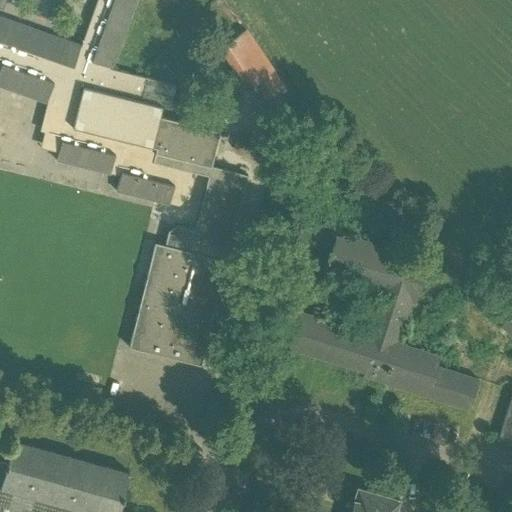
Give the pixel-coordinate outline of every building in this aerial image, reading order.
[(146,80),(111,70),(136,0),(0,0),(0,60),(3,62),(0,70),(0,89),(47,105),(47,104),(48,104),(41,133),(62,139),(56,163),(110,177),(110,175),(120,178),(116,194),(177,208),(189,201),(199,203),(194,231),(175,228),(166,233),(163,245),(155,244),(130,346),(201,364),(249,177),(213,168),(217,131),(160,118),(161,108),(140,102),(146,80)] [(221,45),(249,86),(276,67),(248,26),(221,45)] [(242,156),(223,153),(221,163),(240,166),(242,156)] [(348,241),(336,237),(325,270),(337,274),(336,279),(378,292),(365,333),(280,307),(269,342),(364,372),(363,377),(469,410),(478,380),(436,368),(440,356),(397,343),(410,301),(416,303),(429,262),(349,237),(348,241)] [(511,339),(511,304),(441,238),(433,247),(507,319),(500,327),(511,339)] [(511,448),(511,399),(498,444),(511,448)] [(0,511),(118,511),(129,475),(12,442),(6,463),(0,460),(0,511)] [(396,511),(399,501),(358,489),(351,511),(396,511)]
